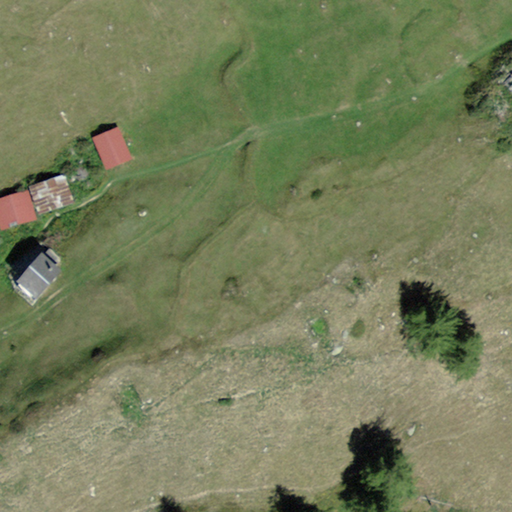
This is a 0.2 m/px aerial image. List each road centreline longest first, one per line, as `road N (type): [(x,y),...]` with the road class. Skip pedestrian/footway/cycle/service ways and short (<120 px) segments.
road 1 (track): [(0,331),(29,320),(199,193),(240,137),(393,100),(511,34)]
road 2 (track): [(0,499),(165,483),(273,504),(318,504),(361,495),(442,450),(511,428)]
